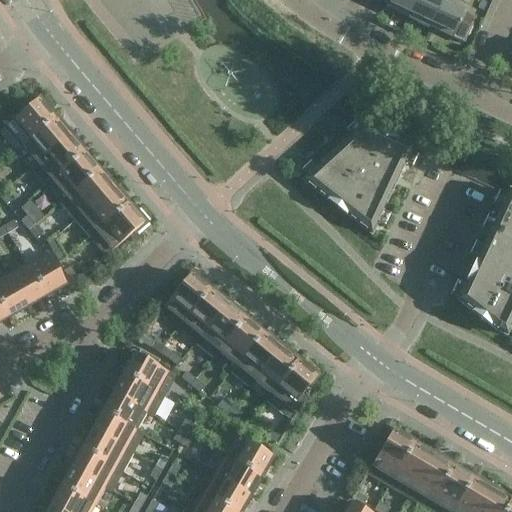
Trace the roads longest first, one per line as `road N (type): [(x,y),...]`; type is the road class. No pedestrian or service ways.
road 1 (residential): [(50,37),(200,215)]
road 2 (residential): [(200,215),(376,359)]
road 3 (residential): [(5,511),(107,313)]
road 4 (residential): [(292,0),(353,42),(470,99)]
road 5 (residential): [(289,511),(376,359)]
road 6 (residential): [(376,359),(511,443)]
road 7 (residential): [(107,313),(200,215)]
road 8 (residential): [(107,313),(0,369)]
